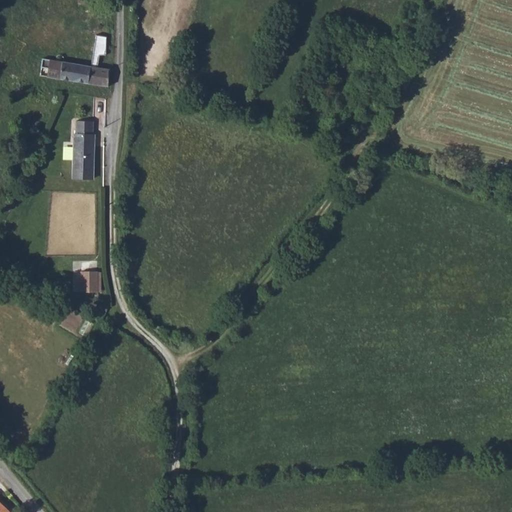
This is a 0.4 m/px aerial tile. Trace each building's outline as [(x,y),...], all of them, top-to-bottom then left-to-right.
[(85,65),(104,66),(106,53),(89,51),(85,65)] [(39,74),(73,80),(75,64),(40,59),(39,74)] [(73,80),(79,81),(85,65),(75,64),(73,80)] [(73,80),(39,74),(39,80),(78,85),(79,81),(73,80)] [(93,121),(76,120),(75,134),(93,135),(93,121)] [(72,177),(93,178),(94,135),(93,135),(75,134),(74,134),(72,177)] [(102,292),(103,270),(82,270),(81,291),(102,292)] [(0,511),(10,511),(0,501),(0,511)]
